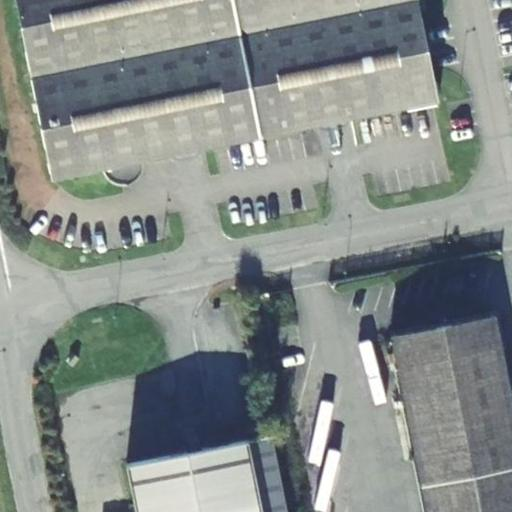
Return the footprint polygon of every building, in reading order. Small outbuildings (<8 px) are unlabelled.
[(443,94),(424,0),(23,0),(58,169),(108,159),(114,169),(124,174),(130,174),(126,156),(149,150),(443,94)] [(143,168),(149,150),(126,156),(130,174),(136,173),(143,168)] [(511,511),(511,361),(502,310),(396,330),(431,511),(511,511)] [(75,415),(105,412),(102,381),(72,385),(75,415)] [(292,511),(276,427),(129,456),(140,511),(292,511)]
